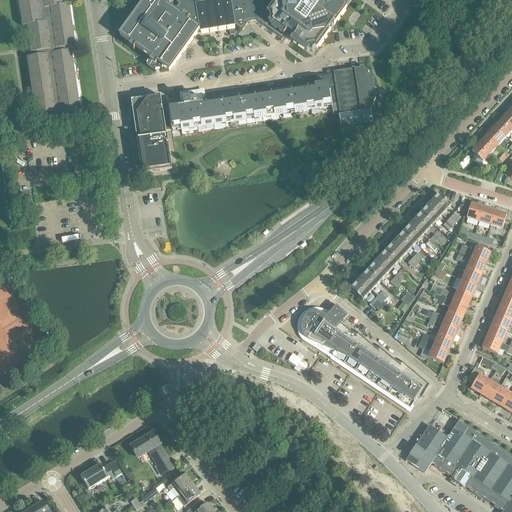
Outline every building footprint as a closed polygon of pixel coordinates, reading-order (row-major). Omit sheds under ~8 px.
[(19,0),(23,27),(28,26),(32,54),(37,53),(38,56),(28,58),(36,119),(51,117),(52,125),(77,121),(75,108),(80,107),(72,50),(66,51),(65,48),(75,46),(69,4),(65,5),(63,0),(19,0)] [(181,0),(174,11),(166,5),(168,2),(164,0),(162,0),(162,2),(158,0),(145,0),(120,36),(131,44),(129,47),(134,50),(136,47),(152,59),(149,62),(155,66),(157,63),(169,71),(199,29),(235,23),(235,25),(242,30),(246,23),(246,22),(257,20),(282,38),(281,40),(288,45),(292,39),(307,50),(309,48),(314,47),(316,49),(347,7),(344,5),(343,0),(181,0)] [(333,74),(327,75),(332,107),(334,116),(339,115),(340,115),(342,129),(372,125),(370,111),(373,102),(375,97),(373,79),(363,67),(362,67),(360,67),(359,67),(359,69),(354,70),(354,69),(333,72),(333,74)] [(184,106),(168,109),(169,109),(169,115),(172,131),(332,107),(327,75),(319,77),(319,76),(316,76),(298,79),(298,80),(300,89),(295,90),(202,104),(202,99),(189,101),(189,100),(184,101),(184,102),(184,106)] [(160,97),(131,101),(142,174),(171,169),(166,132),(172,131),(169,115),(163,116),(160,97)] [(511,111),(510,110),(502,118),(511,127),(511,111)] [(511,127),(502,118),(495,127),(506,137),(511,130),(511,127)] [(495,127),(487,135),(498,145),(506,137),(495,127)] [(487,135),(480,143),(490,153),(498,145),(487,135)] [(480,143),(472,151),(483,161),(490,153),(480,143)] [(497,169),(502,164),(498,160),(493,166),(497,169)] [(451,206),(439,194),(430,204),(442,215),(451,206)] [(430,204),(421,214),(433,225),(442,215),(430,204)] [(466,218),(478,222),(482,208),(470,204),(466,218)] [(494,211),(482,208),(478,222),(489,226),(494,211)] [(506,215),(494,211),(489,226),(502,229),(506,215)] [(461,219),(454,213),(449,219),(455,225),(461,219)] [(433,225),(421,214),(412,223),(424,234),(433,225)] [(449,231),(455,225),(449,219),(443,226),(449,231)] [(412,223),(403,232),(415,244),(424,234),(412,223)] [(406,253),(415,244),(403,232),(394,242),(406,253)] [(486,238),(474,234),(473,239),(484,243),(486,238)] [(435,235),(430,240),(436,245),(441,240),(435,235)] [(431,251),(436,245),(430,240),(425,245),(431,251)] [(397,263),(406,253),(394,242),(385,252),(397,263)] [(461,246),(459,253),(464,255),(467,248),(461,246)] [(475,248),(471,259),(485,265),(490,254),(486,252),(477,248),(475,248)] [(385,252),(377,261),(389,272),(397,263),(385,252)] [(461,262),(464,255),(459,253),(456,260),(461,262)] [(417,254),(412,259),(418,264),(423,259),(417,254)] [(413,269),(418,264),(412,259),(408,264),(413,269)] [(471,259),(466,270),(480,276),(485,265),(471,259)] [(389,272),(377,261),(368,271),(380,282),(389,272)] [(440,263),(437,269),(441,272),(442,272),(445,266),(440,263)] [(437,269),(432,276),(437,279),(439,276),(441,272),(437,269)] [(462,278),(461,281),(476,287),(480,276),(466,270),(462,278)] [(368,271),(359,280),(371,291),(380,282),(368,271)] [(400,272),(395,278),(401,283),(406,278),(400,272)] [(396,288),(401,283),(395,278),(390,283),(396,288)] [(362,301),(371,291),(359,280),(350,290),(362,301)] [(461,281),(456,291),(471,298),(476,287),(461,281)] [(433,286),(430,293),(435,295),(446,299),(449,293),(433,286)] [(456,291),(452,302),(466,309),(471,298),(456,291)] [(382,292),(377,297),(386,306),(391,300),(382,292)] [(401,301),(403,303),(407,307),(415,299),(409,293),(401,301)] [(511,296),(505,293),(500,305),(511,309),(511,296)] [(435,295),(433,301),(434,302),(434,303),(442,306),(442,305),(449,308),(447,314),(461,320),(466,309),(452,302),(446,299),(435,295)] [(377,297),(369,306),(374,311),(376,309),(380,312),(386,306),(377,297)] [(403,303),(398,308),(403,314),(408,308),(407,307),(403,303)] [(300,328),(300,330),(301,333),(302,335),(304,337),(306,339),(309,341),(335,353),(332,356),(410,409),(419,395),(421,397),(429,386),(396,358),(394,361),(374,344),(372,346),(352,329),(350,332),(341,324),(347,317),(335,305),(326,316),(321,313),(315,312),(310,313),(308,314),(306,315),(304,317),(303,319),(301,321),(301,323),(300,326),(300,328)] [(511,318),(511,309),(500,305),(496,316),(511,322),(511,318)] [(425,310),(423,316),(428,317),(430,318),(432,313),(425,310)] [(411,320),(416,313),(411,311),(407,318),(411,320)] [(436,321),(438,314),(433,312),(432,313),(430,318),(436,321)] [(447,314),(442,325),(457,331),(461,320),(447,314)] [(496,316),(491,327),(506,333),(511,322),(496,316)] [(432,330),(436,321),(430,318),(428,323),(426,327),(432,330)] [(442,325),(437,336),(452,342),(457,331),(442,325)] [(506,333),(491,327),(486,338),(501,344),(506,333)] [(409,342),(411,337),(400,332),(398,338),(409,342)] [(435,341),(433,347),(447,353),(452,342),(437,336),(435,341)] [(481,349),(496,355),(499,349),(506,353),(506,354),(511,356),(511,354),(511,348),(509,347),(501,344),(486,338),(481,349)] [(420,341),(418,348),(423,351),(423,349),(430,352),(428,358),(442,364),(447,353),(433,347),(426,344),(420,341)] [(289,360),(306,368),(310,361),(293,353),(289,360)] [(489,368),(492,363),(482,359),(480,364),(489,368)] [(492,362),(492,363),(489,368),(495,372),(499,366),(492,362)] [(502,376),(505,371),(499,366),(495,372),(502,376)] [(473,385),(470,390),(481,396),(489,382),(480,377),(483,373),(475,368),(467,381),(473,385)] [(499,389),(489,382),(481,396),(491,402),(499,389)] [(491,402),(501,408),(509,395),(499,389),(491,402)] [(511,396),(509,395),(501,408),(511,415),(511,413),(511,396)] [(511,511),(511,456),(476,432),(459,421),(447,439),(430,428),(428,432),(426,434),(425,433),(422,436),(405,461),(424,474),(431,464),(438,468),(451,477),(449,479),(463,489),(465,486),(499,509),(503,511),(502,511),(511,511)] [(161,475),(173,467),(160,446),(161,445),(154,433),(131,447),(138,459),(149,452),(158,466),(156,467),(161,475)] [(112,480),(121,474),(114,462),(103,469),(100,464),(80,476),(88,490),(110,476),(112,480)] [(171,491),(176,498),(193,485),(185,475),(173,485),(172,484),(167,488),(170,492),(171,491)] [(123,489),(125,492),(133,487),(131,484),(123,489)] [(188,505),(201,495),(193,485),(176,498),(177,498),(184,508),(188,505)] [(155,489),(141,499),(142,502),(145,506),(150,503),(149,501),(159,494),(155,489)] [(139,504),(136,499),(130,502),(133,507),(139,504)] [(48,511),(43,502),(26,511),(48,511)] [(136,511),(145,507),(145,506),(142,502),(139,504),(133,507),(136,511)] [(209,505),(207,505),(207,504),(204,507),(201,502),(187,511),(212,511),(211,510),(212,508),(209,505)]
